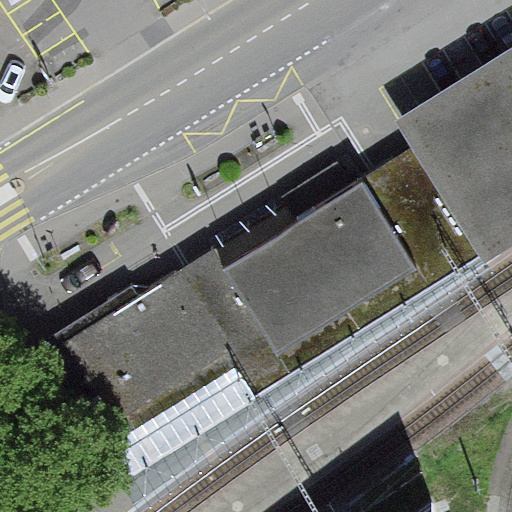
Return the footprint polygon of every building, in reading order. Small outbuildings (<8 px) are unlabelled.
[(511,35),(396,107),(414,138),(511,76),(511,195),(468,223),(486,251),(511,234),(511,35)] [(511,76),(414,138),(468,223),(511,195),(511,76)] [(219,247),(215,241),(178,264),(236,358),(253,388),(482,246),(468,223),(414,138),(364,166),(417,253),(280,339),(223,254),(219,247)] [(357,155),(286,198),(290,204),(293,210),(364,166),(357,155)] [(293,210),(223,254),(251,294),(280,339),(374,280),(417,253),(364,166),(293,210)] [(223,254),(293,210),(292,207),(290,204),(286,198),(215,241),(219,247),(223,254)] [(486,251),(482,246),(253,388),(236,358),(134,420),(112,434),(130,463),(120,469),(141,503),(492,261),(486,251)] [(115,304),(67,333),(100,387),(107,399),(119,417),(128,411),(210,361),(215,370),(236,358),(178,264),(140,288),(134,278),(108,293),(115,304)] [(115,304),(108,293),(43,334),(84,398),(100,387),(67,333),(115,304)] [(215,370),(210,361),(128,411),(134,420),(215,370)] [(446,511),(438,482),(396,511),(446,511)]
